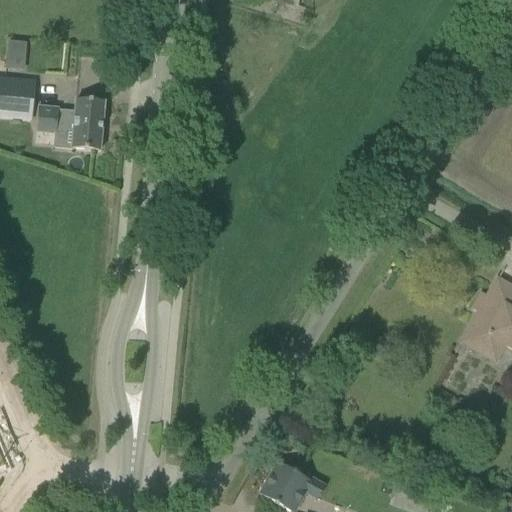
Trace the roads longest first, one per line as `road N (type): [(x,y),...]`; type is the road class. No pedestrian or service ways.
road 1 (residential): [(218,484),(397,189)]
road 2 (tertiary): [(143,286),(166,0)]
road 3 (residential): [(397,189),(511,8)]
road 4 (tertiary): [(143,286),(122,326),(116,375),(132,437)]
road 5 (tertiary): [(132,437),(146,400),(153,333),(143,286)]
road 6 (residential): [(397,189),(511,254)]
